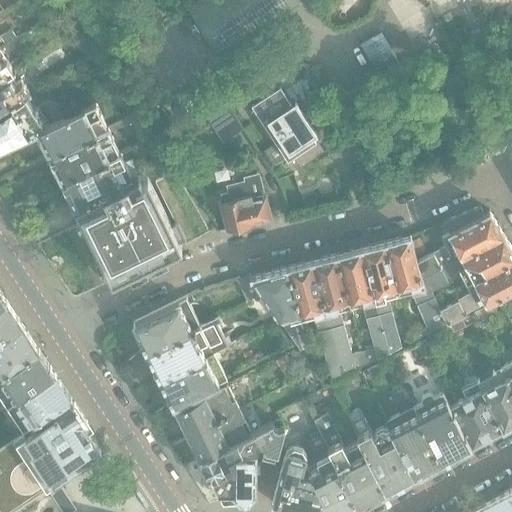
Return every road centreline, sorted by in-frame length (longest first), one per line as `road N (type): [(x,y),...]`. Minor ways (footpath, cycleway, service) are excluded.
road 1 (residential): [(500,171),(412,209),(214,260),(59,337)]
road 2 (residential): [(176,511),(59,337)]
road 3 (residential): [(402,511),(511,454)]
